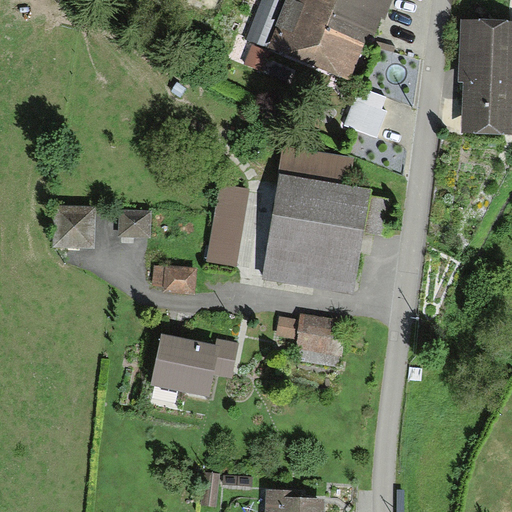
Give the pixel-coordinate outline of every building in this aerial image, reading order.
[(369,0),(278,0),(260,48),(339,79),(369,0)] [(511,25),(456,24),(455,136),(511,137),(511,25)] [(373,98),(349,90),(338,126),(371,136),(379,110),(370,107),(373,98)] [(357,194),(269,182),(255,279),(343,292),(357,194)] [(86,213),(47,213),(46,249),(85,250),(86,213)] [(141,213),(113,214),(113,237),(142,236),(141,213)] [(189,268),(153,267),(152,295),(189,296),(189,268)] [(336,327),(274,319),(271,340),(291,343),(289,354),(332,359),(336,327)] [(173,349),(153,344),(143,390),(201,403),(206,381),(226,386),(235,346),(177,333),(173,349)] [(285,494),(257,494),(257,511),(307,511),(307,506),(285,506),(285,494)]
